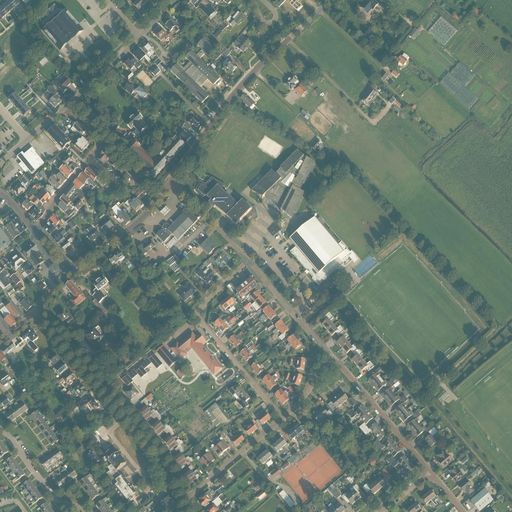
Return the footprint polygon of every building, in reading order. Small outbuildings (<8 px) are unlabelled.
[(15,0),(10,0),(9,1),(15,8),(19,4),(15,0)] [(138,10),(146,3),(143,0),(138,0),(133,5),(138,10)] [(199,5),(201,2),(199,1),(200,1),(198,0),(187,0),(194,6),(196,9),(200,6),(199,5)] [(290,0),(292,1),(290,3),(289,3),(292,5),(294,8),(298,11),(302,7),(303,6),(298,1),(299,0),(300,0),(301,0),(290,0)] [(372,0),(365,0),(363,2),(364,3),(360,8),(368,14),(372,10),(373,11),(378,5),(372,0)] [(9,1),(4,5),(10,12),(15,8),(9,1)] [(4,5),(0,8),(6,16),(10,12),(4,5)] [(54,5),(38,19),(42,23),(58,9),(54,5)] [(212,7),(208,10),(204,6),(201,10),(206,15),(205,16),(208,19),(212,15),(216,11),(212,7)] [(475,8),(470,14),(475,18),(480,12),(475,8)] [(66,11),(43,31),(60,51),(67,45),(65,43),(75,35),(77,37),(83,31),(66,11)] [(236,25),(244,16),(238,12),(232,18),(230,16),(226,21),(228,23),(231,20),(236,25)] [(454,14),(452,16),(458,21),(458,22),(461,24),(466,17),(464,15),(460,19),(454,14)] [(194,19),(192,16),(184,24),(186,26),(194,19)] [(457,31),(441,17),(428,32),(444,46),(457,31)] [(167,24),(166,24),(166,25),(165,26),(171,32),(174,28),(175,29),(174,30),(176,33),(179,31),(175,27),(170,22),(168,24),(167,24)] [(111,35),(118,28),(116,26),(109,33),(111,35)] [(161,41),(167,35),(161,29),(155,35),(161,41)] [(417,32),(414,29),(409,36),(414,40),(420,33),(418,32),(417,32)] [(106,35),(100,41),(104,45),(110,39),(106,35)] [(247,47),(251,43),(244,38),(241,43),(237,40),(234,44),(237,47),(236,48),(243,53),(248,48),(247,47)] [(190,63),(184,69),(183,69),(190,76),(189,78),(199,88),(207,80),(213,86),(220,79),(211,71),(212,70),(210,68),(209,69),(207,67),(208,67),(207,66),(207,67),(199,59),(205,53),(208,56),(214,50),(212,47),(214,45),(210,42),(208,44),(204,39),(197,46),(202,50),(196,56),(191,51),(185,58),(190,63)] [(148,42),(141,49),(149,58),(150,58),(149,57),(154,53),(151,50),(153,48),(148,42)] [(151,61),(146,56),(140,49),(133,56),(139,61),(141,59),(142,60),(144,58),(149,63),(151,61)] [(227,50),(224,52),(221,55),(225,59),(230,53),(227,50)] [(395,57),(392,62),(397,67),(399,63),(404,66),(408,61),(407,61),(409,58),(404,54),(402,57),(401,56),(398,60),(395,57)] [(134,59),(131,62),(129,59),(124,64),(131,71),(135,66),(138,69),(141,66),(134,59)] [(157,67),(162,63),(158,59),(154,63),(157,67)] [(232,73),(237,68),(230,61),(230,62),(227,59),(223,64),(225,66),(225,67),(229,70),(232,73)] [(465,87),(475,75),(460,63),(450,74),(465,87)] [(183,69),(184,69),(178,64),(176,66),(176,65),(170,71),(181,81),(182,81),(185,83),(184,85),(202,104),(208,97),(199,88),(189,78),(190,76),(183,69)] [(161,72),(156,66),(150,72),(155,77),(161,72)] [(384,82),(388,76),(384,72),(379,78),(384,82)] [(320,78),(316,74),(312,77),(317,82),(318,80),(320,82),(324,79),(322,77),(320,78)] [(477,100),(448,74),(440,83),(469,109),(477,100)] [(295,86),(299,83),(293,76),(285,84),(291,91),(296,86),(295,86)] [(55,87),(62,94),(68,90),(66,88),(67,87),(70,84),(66,79),(61,83),(60,82),(55,87)] [(306,86),(303,88),(300,84),(294,90),(301,97),(307,91),(309,89),(306,86)] [(140,88),(139,87),(136,90),(133,86),(132,87),(130,85),(124,90),(133,99),(137,95),(140,98),(145,98),(147,96),(140,88)] [(53,86),(52,87),(51,87),(47,91),(54,98),(49,102),(55,108),(62,102),(56,96),(58,94),(56,91),(57,90),(53,86)] [(378,94),(371,88),(365,96),(361,101),(369,108),(374,103),(372,101),(378,94)] [(15,94),(8,100),(12,104),(19,98),(15,94)] [(250,100),(249,101),(244,96),(241,99),(244,102),(243,103),(249,109),(255,104),(250,100)] [(390,105),(396,99),(394,96),(388,102),(390,105)] [(19,98),(12,104),(16,109),(23,103),(19,98)] [(162,106),(164,108),(165,107),(166,107),(170,103),(166,99),(162,103),(163,104),(162,106)] [(195,102),(192,105),(196,110),(200,107),(195,102)] [(23,103),(16,109),(20,113),(27,107),(23,103)] [(83,103),(78,108),(85,115),(88,112),(90,114),(93,111),(88,107),(87,108),(83,103)] [(166,110),(164,108),(162,106),(159,109),(158,109),(156,111),(160,115),(166,110)] [(27,107),(20,113),(23,118),(30,112),(27,107)] [(310,117),(308,114),(303,110),(301,112),(305,116),(304,117),(307,120),(310,117)] [(145,130),(147,127),(140,120),(142,119),(137,114),(126,125),(131,130),(133,127),(136,130),(132,134),(131,133),(128,136),(127,134),(124,137),(130,142),(132,139),(135,137),(136,138),(140,134),(145,130)] [(200,123),(194,116),(190,121),(189,120),(188,121),(185,119),(183,120),(186,123),(192,128),(193,126),(198,131),(202,126),(199,124),(200,123)] [(72,129),(75,123),(64,118),(62,122),(65,124),(64,125),(72,129)] [(81,138),(82,137),(83,137),(82,136),(86,132),(77,123),(73,128),(79,134),(78,134),(80,136),(81,137),(81,138)] [(188,132),(191,129),(186,123),(183,127),(188,132)] [(48,132),(47,134),(63,150),(65,148),(67,150),(70,148),(68,145),(70,143),(66,138),(69,135),(68,134),(69,133),(66,129),(65,130),(64,129),(61,133),(55,127),(53,128),(52,127),(48,131),(48,132)] [(187,143),(191,139),(184,132),(180,137),(180,138),(183,142),(184,141),(187,143)] [(86,140),(82,137),(74,146),(82,153),(90,144),(89,143),(86,140)] [(153,160),(163,169),(168,164),(168,165),(171,162),(170,161),(185,146),(176,137),(172,141),(173,142),(157,159),(156,157),(153,160)] [(322,145),(317,140),(310,147),(315,152),(317,149),(319,152),(322,148),(320,146),(322,145)] [(163,169),(153,160),(152,158),(151,159),(144,152),(145,151),(140,147),(134,141),(125,151),(131,157),(132,156),(147,171),(147,172),(149,174),(154,179),(163,169)] [(22,163),(19,165),(24,171),(25,173),(28,171),(32,175),(44,164),(41,160),(32,150),(23,158),(21,156),(19,158),(18,156),(17,157),(22,163)] [(49,162),(52,160),(44,151),(41,153),(49,162)] [(111,161),(113,159),(110,157),(104,151),(100,155),(101,156),(98,159),(103,164),(106,161),(109,159),(111,161)] [(273,172),(252,192),(262,199),(264,197),(282,209),(281,212),(291,220),(304,194),(300,192),(315,163),(307,160),(307,161),(303,159),(304,158),(298,152),(281,169),(276,175),(273,172)] [(73,173),(78,168),(73,163),(74,162),(68,157),(63,163),(73,173)] [(68,179),(73,174),(63,164),(62,165),(63,167),(59,171),(68,179)] [(98,177),(89,168),(84,173),(89,177),(88,178),(93,183),(98,177)] [(54,175),(52,173),(50,175),(52,177),(48,181),(57,190),(62,186),(53,177),(54,175)] [(55,175),(54,175),(53,177),(62,186),(67,180),(60,173),(57,176),(57,175),(56,176),(55,175)] [(94,188),(96,186),(83,174),(82,175),(82,174),(78,178),(85,184),(87,182),(91,186),(93,187),(92,187),(90,189),(90,190),(92,191),(94,188)] [(25,191),(23,188),(28,184),(23,178),(19,181),(22,185),(21,185),(18,187),(19,187),(14,191),(16,193),(15,194),(17,196),(18,196),(23,193),(25,192),(25,191)] [(83,186),(85,185),(77,179),(72,185),(84,195),(86,193),(81,189),(83,186)] [(227,217),(235,226),(251,211),(250,210),(248,208),(249,206),(246,204),(245,205),(239,199),(234,203),(224,191),(226,187),(212,179),(205,185),(201,182),(196,191),(203,198),(205,196),(211,201),(209,203),(214,208),(215,207),(226,216),(227,217)] [(51,196),(56,192),(49,185),(44,190),(51,196)] [(72,185),(63,197),(74,207),(80,202),(85,197),(75,187),(72,185)] [(41,204),(43,205),(43,206),(50,197),(42,190),(35,198),(33,196),(29,199),(31,202),(36,206),(37,208),(41,204)] [(141,209),(144,206),(137,198),(141,194),(139,192),(133,197),(135,199),(129,205),(136,213),(140,209),(141,209)] [(67,208),(71,211),(74,208),(77,212),(84,206),(80,202),(74,207),(63,197),(60,201),(61,203),(67,208)] [(28,211),(34,205),(31,202),(29,204),(27,201),(22,206),(28,211)] [(71,211),(67,208),(61,203),(58,207),(69,217),(73,213),(71,211)] [(41,207),(43,205),(41,204),(37,208),(36,206),(35,207),(35,208),(29,214),(37,222),(43,216),(45,211),(41,207)] [(160,212),(165,217),(171,210),(166,205),(160,212)] [(122,213),(119,209),(116,206),(112,210),(115,212),(114,213),(125,226),(130,222),(123,214),(121,216),(120,215),(122,213)] [(181,217),(173,224),(170,228),(167,225),(165,225),(162,228),(165,231),(163,232),(162,230),(156,236),(170,249),(198,221),(185,209),(179,215),(181,217)] [(50,219),(54,224),(56,226),(58,224),(61,227),(63,225),(53,215),(50,219)] [(27,230),(16,216),(10,221),(7,218),(2,222),(0,219),(0,227),(3,231),(11,242),(20,235),(27,230)] [(0,250),(10,243),(2,233),(2,232),(0,229),(0,218),(1,218),(0,218),(0,250)] [(327,278),(343,264),(338,258),(344,252),(338,245),(337,244),(340,241),(325,224),(322,227),(315,218),(289,240),(295,247),(289,252),(293,256),(293,255),(306,271),(304,272),(305,273),(307,275),(308,273),(313,278),(312,279),(318,286),(319,286),(328,278),(327,278)] [(95,228),(99,225),(95,219),(91,223),(95,228)] [(57,227),(56,226),(54,224),(49,220),(48,222),(49,223),(43,228),(50,235),(55,230),(57,227)] [(109,229),(113,226),(108,220),(99,227),(103,232),(109,228),(109,229)] [(91,243),(100,236),(94,229),(95,229),(93,226),(87,231),(89,233),(86,236),(91,243)] [(72,229),(71,229),(67,232),(72,238),(76,234),(72,229)] [(63,236),(66,233),(64,231),(60,235),(60,234),(53,240),(59,246),(65,241),(62,238),(64,237),(63,236)] [(69,244),(72,241),(70,239),(61,247),(62,249),(62,250),(63,251),(64,251),(64,252),(71,246),(69,244)] [(209,255),(216,247),(213,244),(211,245),(207,240),(200,247),(209,255)] [(147,252),(155,247),(152,242),(144,247),(142,245),(137,249),(143,256),(148,253),(147,252)] [(341,242),(338,245),(344,252),(338,258),(343,264),(345,266),(352,260),(354,263),(358,260),(351,251),(350,253),(341,242)] [(38,266),(43,262),(36,252),(38,251),(35,247),(34,247),(32,245),(30,246),(23,251),(28,258),(29,258),(35,267),(38,265),(38,266)] [(218,259),(215,263),(222,269),(225,266),(224,265),(229,260),(223,254),(225,253),(221,249),(219,251),(221,253),(221,252),(223,254),(218,259)] [(112,266),(124,258),(120,251),(113,256),(113,255),(107,259),(112,266)] [(13,259),(23,271),(27,277),(34,271),(32,268),(30,270),(26,265),(25,266),(24,264),(25,263),(19,255),(13,259)] [(181,268),(174,259),(173,257),(167,262),(172,269),(175,273),(181,268)] [(23,271),(13,259),(8,263),(15,271),(17,269),(20,274),(23,271)] [(207,268),(211,264),(207,261),(204,265),(203,265),(199,269),(199,268),(194,273),(196,275),(200,278),(207,284),(211,281),(210,280),(214,275),(210,271),(208,269),(203,273),(200,271),(205,266),(207,268)] [(48,269),(52,274),(58,270),(54,265),(48,269)] [(6,293),(11,289),(12,288),(10,285),(6,280),(7,279),(8,280),(10,278),(11,277),(3,267),(0,269),(0,287),(3,291),(3,290),(5,294),(6,293)] [(11,277),(10,278),(20,290),(23,288),(19,283),(20,282),(14,275),(11,277)] [(94,298),(96,300),(93,303),(103,315),(106,313),(99,303),(105,298),(107,297),(101,290),(108,284),(103,278),(93,286),(95,288),(95,289),(94,289),(94,290),(94,291),(94,292),(97,296),(94,298)] [(31,281),(33,283),(35,286),(40,292),(41,291),(42,291),(42,290),(43,291),(44,290),(44,289),(45,288),(40,282),(38,284),(34,279),(31,281)] [(256,293),(253,290),(256,287),(251,280),(236,292),(242,299),(244,297),(247,301),(251,298),(255,303),(261,298),(256,292),(256,293)] [(75,308),(85,299),(82,296),(83,296),(71,281),(65,286),(74,297),(70,301),(75,308)] [(184,302),(196,292),(190,285),(189,287),(186,283),(181,287),(185,291),(179,296),(184,302)] [(6,293),(9,297),(14,294),(13,293),(14,292),(11,289),(6,293)] [(26,299),(24,297),(18,302),(20,305),(26,312),(32,306),(25,299),(26,299)] [(143,307),(134,297),(129,301),(138,311),(143,307)] [(225,301),(233,311),(235,310),(233,307),(232,305),(234,303),(229,297),(225,301)] [(266,304),(261,298),(255,303),(251,305),(254,309),(256,311),(262,306),(266,304)] [(19,317),(7,301),(3,304),(10,314),(4,320),(10,328),(16,324),(11,318),(12,317),(14,320),(19,317)] [(231,313),(233,311),(225,301),(220,305),(225,311),(227,309),(229,311),(231,313)] [(245,311),(251,305),(248,302),(242,307),(245,311)] [(4,307),(0,310),(0,311),(5,318),(10,315),(4,307)] [(267,316),(272,312),(268,307),(263,312),(265,314),(260,318),(261,318),(262,320),(265,318),(267,316)] [(64,312),(58,317),(63,323),(65,321),(67,324),(69,323),(71,325),(75,322),(73,319),(69,314),(67,315),(64,312)] [(276,316),(272,312),(267,316),(265,318),(266,320),(268,319),(270,321),(271,321),(276,316)] [(327,331),(333,326),(330,322),(333,319),(329,314),(324,318),(326,322),(322,325),(327,331)] [(250,318),(247,315),(241,320),(244,324),(250,318)] [(109,322),(112,326),(118,321),(115,317),(109,322)] [(214,324),(218,329),(224,324),(226,322),(228,320),(227,319),(227,318),(222,322),(220,319),(214,324)] [(272,333),(274,335),(284,326),(281,322),(275,326),(277,329),(272,333)] [(224,324),(218,329),(222,333),(228,329),(224,324)] [(288,331),(284,326),(274,335),(276,337),(281,333),(282,335),(279,338),(281,341),(288,336),(286,333),(288,331)] [(333,326),(327,331),(331,337),(336,333),(339,336),(344,332),(340,327),(337,330),(333,326)] [(98,343),(101,340),(100,339),(101,339),(96,332),(100,329),(98,327),(94,330),(86,337),(89,340),(88,341),(90,342),(93,345),(97,342),(98,343)] [(29,329),(19,338),(22,342),(24,341),(34,353),(37,350),(32,343),(37,338),(38,338),(37,337),(37,338),(35,335),(35,334),(33,332),(30,329),(29,329)] [(348,343),(350,341),(347,337),(348,336),(344,332),(339,336),(341,339),(337,343),(342,349),(348,343)] [(222,369),(212,357),(202,345),(206,342),(199,334),(195,337),(192,334),(178,345),(177,344),(170,349),(180,361),(187,355),(186,354),(192,349),(214,375),(222,369)] [(232,345),(238,340),(234,336),(228,341),(232,345)] [(291,346),(297,341),(293,336),(287,341),(291,346)] [(240,342),(238,340),(232,345),(235,349),(241,344),(240,342)] [(300,346),(297,341),(291,346),(295,351),(300,346)] [(14,347),(11,343),(1,351),(4,355),(14,347)] [(348,343),(342,349),(346,354),(351,351),(353,354),(359,349),(355,345),(351,348),(348,343)] [(243,358),(249,353),(253,350),(255,348),(253,346),(251,348),(247,351),(246,349),(240,354),(243,358)] [(363,354),(359,349),(353,354),(356,357),(352,361),(356,366),(363,361),(359,357),(363,354)] [(0,351),(0,361),(1,362),(3,361),(7,365),(8,364),(9,364),(5,359),(0,351)] [(252,357),(249,353),(243,358),(246,362),(252,357)] [(53,365),(60,360),(59,359),(60,359),(58,357),(57,357),(55,355),(51,358),(49,360),(48,361),(47,360),(45,362),(48,365),(51,363),(53,365)] [(126,377),(122,380),(127,387),(128,386),(131,384),(133,382),(132,381),(132,380),(131,380),(138,374),(141,379),(147,374),(144,370),(152,363),(157,370),(162,365),(161,364),(162,363),(161,363),(156,357),(156,356),(155,357),(154,355),(149,359),(146,356),(145,358),(146,360),(135,370),(134,369),(132,372),(129,375),(127,372),(124,374),(126,377)] [(306,358),(297,357),(297,370),(305,370),(306,358)] [(366,365),(363,361),(356,366),(361,372),(365,368),(368,372),(374,367),(370,362),(366,365)] [(254,372),(261,366),(260,364),(258,366),(256,363),(251,367),(254,372)] [(67,369),(68,369),(66,366),(65,367),(63,364),(55,370),(60,376),(68,370),(67,369)] [(263,367),(261,366),(254,372),(258,376),(263,371),(261,369),(263,367)] [(371,383),(374,386),(381,380),(378,377),(380,375),(378,373),(382,370),(380,367),(375,371),(377,374),(368,381),(371,383)] [(180,370),(176,373),(182,379),(185,376),(180,370)] [(262,381),(266,386),(276,378),(276,377),(277,376),(277,377),(280,374),(277,372),(275,374),(276,375),(271,379),(268,376),(262,381)] [(72,381),(75,379),(74,378),(74,377),(73,376),(70,373),(65,377),(65,376),(62,379),(58,382),(60,384),(63,382),(62,381),(63,380),(67,385),(69,384),(70,385),(73,383),(72,381)] [(181,380),(179,377),(178,375),(177,376),(174,373),(172,374),(177,380),(177,379),(179,382),(181,380)] [(297,373),(291,382),(298,386),(303,377),(297,373)] [(6,374),(0,378),(0,382),(3,387),(9,383),(11,386),(14,384),(12,381),(11,381),(6,374)] [(276,378),(266,386),(270,391),(276,385),(274,382),(277,380),(276,378)] [(383,383),(381,380),(374,386),(376,388),(375,389),(378,392),(386,385),(388,387),(393,383),(391,380),(387,383),(385,381),(383,383)] [(396,380),(393,383),(388,387),(390,389),(381,396),(384,399),(384,398),(387,401),(394,395),(391,392),(393,391),(391,388),(395,385),(398,382),(396,380)] [(81,398),(87,393),(84,390),(85,389),(83,388),(80,384),(73,390),(76,393),(74,394),(76,397),(78,395),(81,398)] [(129,389),(124,393),(131,400),(139,394),(134,389),(135,388),(131,384),(128,386),(129,389)] [(235,395),(239,399),(245,394),(240,388),(236,392),(233,388),(229,392),(232,397),(235,395)] [(279,401),(285,395),(284,393),(283,393),(281,391),(275,396),(279,401)] [(336,397),(342,404),(347,401),(351,406),(352,408),(357,404),(355,402),(352,398),(349,400),(342,392),(336,397)] [(406,398),(409,396),(407,393),(404,396),(400,399),(398,396),(396,398),(394,395),(387,401),(389,404),(388,404),(391,407),(399,400),(401,402),(406,398)] [(245,394),(239,399),(240,401),(238,403),(239,405),(243,410),(248,406),(245,403),(249,399),(245,394)] [(287,397),(285,395),(279,401),(282,405),(289,400),(286,397),(287,397)] [(6,397),(0,402),(4,408),(10,403),(6,397)] [(338,408),(342,404),(336,397),(330,402),(337,410),(335,412),(339,417),(342,414),(338,408)] [(99,408),(99,407),(97,404),(95,402),(92,399),(90,400),(88,398),(89,398),(88,398),(83,402),(85,405),(80,409),(81,412),(87,407),(92,414),(99,408)] [(408,400),(406,398),(401,402),(403,404),(394,411),(396,414),(397,413),(400,416),(406,411),(404,408),(406,406),(404,404),(408,400)] [(137,410),(141,415),(148,409),(146,406),(148,404),(148,403),(147,402),(148,401),(146,399),(140,403),(142,405),(137,410)] [(17,407),(22,414),(28,410),(23,403),(18,406),(16,403),(14,405),(17,408),(17,407)] [(11,412),(16,419),(22,414),(17,407),(17,408),(13,410),(10,408),(9,409),(11,412)] [(210,419),(214,416),(211,413),(214,411),(211,407),(204,412),(210,419)] [(357,415),(361,419),(368,413),(363,407),(355,414),(353,412),(349,415),(352,419),(357,415)] [(329,416),(331,414),(326,408),(324,411),(323,409),(313,417),(318,423),(328,415),(329,416)] [(41,417),(38,413),(41,411),(40,409),(30,417),(34,423),(41,417)] [(153,418),(158,414),(158,413),(156,411),(155,412),(154,411),(153,410),(151,412),(148,409),(141,415),(146,420),(151,416),(153,418)] [(412,415),(414,418),(419,413),(417,411),(413,414),(411,412),(409,413),(406,411),(400,416),(402,419),(401,420),(404,422),(412,415)] [(11,412),(7,415),(5,412),(3,413),(10,423),(16,419),(11,412)] [(373,419),(368,413),(361,419),(365,423),(359,428),(362,432),(367,428),(365,426),(373,419)] [(419,413),(414,418),(415,420),(407,427),(409,430),(410,429),(412,432),(419,426),(417,423),(419,421),(417,419),(421,416),(419,413)] [(149,425),(154,430),(161,424),(158,421),(160,419),(160,418),(159,417),(160,416),(158,414),(153,418),(155,420),(149,425)] [(268,414),(259,420),(262,425),(271,419),(268,414)] [(44,415),(41,417),(34,423),(39,428),(45,423),(42,419),(45,418),(47,417),(46,415),(45,416),(44,415)] [(48,421),(45,423),(39,428),(43,434),(50,429),(47,425),(50,423),(48,421)] [(163,431),(165,433),(171,429),(170,428),(169,426),(168,427),(167,425),(166,425),(163,427),(161,424),(154,430),(158,435),(163,431)] [(369,430),(367,428),(362,432),(365,436),(371,431),(375,435),(382,430),(377,424),(369,430)] [(247,431),(251,436),(258,430),(255,425),(247,431)] [(292,430),(301,440),(303,438),(300,434),(300,433),(302,435),(303,435),(304,434),(304,433),(303,431),(298,425),(292,430)] [(54,426),(50,429),(43,434),(47,440),(54,435),(51,431),(54,429),(54,428),(55,427),(54,426)] [(422,429),(419,426),(412,432),(415,434),(414,435),(416,438),(425,431),(427,433),(432,429),(430,426),(426,430),(424,427),(422,429)] [(432,437),(437,432),(434,428),(428,433),(430,435),(425,440),(430,447),(437,442),(432,437)] [(171,429),(165,433),(167,435),(162,440),(166,445),(173,439),(171,436),(173,434),(173,433),(172,431),(171,429)] [(299,442),(301,440),(292,430),(287,435),(292,441),(295,437),(299,442)] [(387,435),(382,430),(375,435),(378,440),(373,444),(376,448),(381,444),(379,442),(387,435)] [(57,433),(54,435),(47,440),(52,446),(58,441),(55,437),(58,434),(57,433)] [(241,434),(231,440),(235,447),(245,441),(241,434)] [(218,445),(224,452),(229,448),(221,438),(220,439),(220,440),(222,442),(218,445)] [(171,450),(176,446),(180,442),(179,440),(178,440),(176,442),(173,439),(166,445),(171,450)] [(277,443),(285,453),(287,451),(284,447),(286,445),(281,439),(277,443)] [(383,447),(381,444),(376,448),(379,452),(385,447),(388,452),(395,446),(390,440),(383,447)] [(171,457),(176,462),(183,456),(180,453),(182,451),(182,450),(181,449),(182,448),(180,446),(183,443),(181,441),(180,442),(176,446),(178,448),(175,450),(177,453),(171,457)] [(283,455),(285,453),(277,443),(272,447),(277,453),(279,451),(283,455)] [(219,456),(224,452),(218,445),(215,448),(213,445),(212,445),(211,447),(219,456)] [(4,446),(0,448),(0,458),(8,452),(4,446)] [(400,452),(395,446),(388,452),(392,456),(387,461),(390,465),(394,461),(392,459),(400,452)] [(105,455),(106,457),(108,460),(108,461),(111,466),(108,468),(110,471),(104,476),(113,487),(112,488),(117,494),(130,485),(122,476),(121,477),(117,471),(120,469),(123,467),(126,464),(121,458),(122,456),(120,454),(119,455),(118,453),(117,454),(113,449),(110,451),(109,450),(106,452),(107,453),(104,455),(105,455)] [(57,461),(59,464),(61,463),(58,460),(63,457),(57,450),(52,454),(57,461)] [(204,457),(210,464),(215,460),(207,450),(205,451),(205,452),(207,454),(204,457)] [(105,455),(99,460),(92,451),(90,453),(89,453),(88,454),(88,455),(87,455),(90,459),(90,460),(95,466),(100,461),(106,457),(105,455)] [(267,451),(262,455),(267,461),(268,463),(270,465),(274,470),(277,468),(273,464),(269,459),(271,457),(267,451)] [(443,469),(452,461),(447,455),(446,456),(442,451),(436,456),(439,459),(441,460),(438,463),(443,469)] [(51,465),(51,466),(53,468),(55,467),(53,464),(57,461),(52,454),(46,459),(51,465)] [(267,461),(262,455),(257,459),(262,465),(267,461)] [(183,456),(176,462),(180,467),(185,463),(187,465),(193,461),(191,458),(190,459),(189,458),(188,458),(185,460),(183,456)] [(399,464),(402,468),(409,462),(404,456),(396,463),(394,461),(390,465),(393,468),(399,464)] [(7,470),(9,468),(16,463),(12,457),(5,462),(8,466),(5,469),(7,470)] [(205,468),(210,464),(204,457),(201,460),(199,457),(198,457),(196,459),(205,468)] [(47,468),(51,466),(51,465),(46,459),(40,463),(47,473),(49,471),(47,468)] [(280,468),(278,469),(277,469),(270,475),(273,478),(276,477),(280,473),(280,472),(282,470),(283,471),(290,465),(286,461),(279,467),(280,468)] [(402,468),(399,471),(403,475),(400,477),(404,481),(408,477),(406,475),(414,468),(409,462),(402,468)] [(21,469),(16,463),(9,468),(12,472),(9,474),(11,476),(14,474),(21,469)] [(185,480),(192,474),(190,471),(192,469),(192,468),(191,466),(181,474),(185,480)] [(460,478),(463,476),(458,471),(457,472),(453,467),(448,471),(451,475),(452,475),(453,476),(450,478),(455,483),(457,481),(458,483),(462,480),(460,478)] [(21,469),(14,474),(17,478),(14,480),(15,482),(25,475),(21,469)] [(64,471),(66,474),(71,480),(77,476),(72,469),(68,472),(65,469),(64,471)] [(226,472),(221,476),(225,481),(230,477),(226,472)] [(374,484),(379,490),(385,486),(381,481),(384,478),(380,473),(375,477),(378,480),(374,484)] [(60,478),(65,485),(71,480),(66,474),(62,477),(60,474),(58,475),(60,478)] [(195,477),(192,474),(185,480),(190,485),(200,477),(198,475),(197,475),(195,477)] [(90,484),(90,483),(87,479),(90,477),(89,475),(79,483),(83,489),(90,484)] [(60,478),(56,481),(54,478),(52,479),(59,489),(65,485),(60,478)] [(24,494),(27,492),(34,486),(29,480),(22,485),(25,490),(22,492),(24,494)] [(93,481),(90,483),(90,484),(83,489),(88,494),(95,489),(92,485),(94,483),(93,481)] [(465,492),(469,496),(474,491),(470,487),(471,487),(466,481),(459,487),(463,493),(465,492)] [(374,495),(379,490),(374,484),(370,487),(367,484),(362,488),(367,493),(370,491),(374,495)] [(136,493),(130,485),(117,494),(126,505),(134,499),(131,497),(136,493)] [(34,486),(27,492),(30,495),(27,498),(28,499),(31,497),(38,492),(34,486)] [(95,489),(88,494),(92,500),(99,495),(96,491),(99,489),(101,487),(99,486),(97,487),(95,489)] [(352,492),(350,495),(356,502),(360,499),(357,494),(358,493),(354,487),(350,490),(352,492)] [(221,488),(219,490),(214,494),(218,498),(212,503),(213,505),(206,511),(205,511),(215,511),(218,510),(216,508),(222,503),(218,498),(222,495),(222,494),(224,492),(221,488)] [(335,489),(333,491),(339,498),(341,496),(335,489)] [(212,495),(211,494),(209,491),(205,495),(205,494),(201,498),(200,497),(199,498),(199,499),(199,500),(201,502),(200,503),(201,504),(201,505),(202,506),(203,506),(203,507),(210,501),(211,502),(213,500),(211,498),(210,496),(212,495)] [(339,498),(333,491),(330,493),(336,500),(339,498)] [(479,511),(492,501),(484,491),(471,502),(479,511)] [(38,492),(31,497),(34,501),(31,503),(32,505),(42,498),(38,492)] [(437,500),(430,492),(426,495),(430,501),(432,503),(435,507),(435,506),(437,505),(435,502),(437,500)] [(356,502),(350,495),(347,497),(345,494),(342,497),(346,503),(348,501),(352,506),(356,502)] [(426,505),(430,501),(426,495),(421,499),(426,505)] [(147,498),(146,496),(137,502),(139,505),(147,498)] [(167,510),(175,505),(174,504),(175,503),(174,502),(173,502),(172,501),(171,499),(170,500),(168,497),(161,501),(159,503),(161,506),(163,504),(167,510)] [(107,506),(104,502),(107,500),(106,498),(96,505),(100,511),(107,506)] [(154,504),(150,500),(143,506),(147,510),(154,504)] [(336,506),(334,508),(337,511),(344,511),(340,507),(342,506),(338,500),(334,503),(336,506)] [(129,511),(137,506),(134,502),(126,508),(128,511),(129,511)] [(319,502),(317,504),(323,511),(325,509),(323,507),(319,502)] [(46,511),(50,509),(46,503),(39,508),(42,511),(46,511)]
